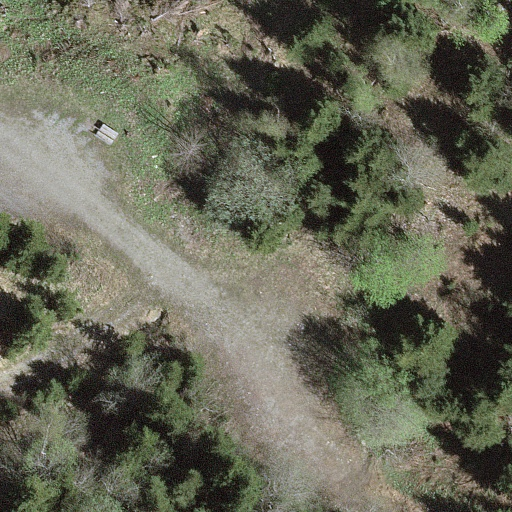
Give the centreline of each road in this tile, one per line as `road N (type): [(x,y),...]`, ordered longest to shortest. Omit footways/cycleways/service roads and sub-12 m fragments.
road 1 (track): [(0,130),(166,273),(289,433),(415,511)]
road 2 (track): [(166,273),(75,340),(0,377)]
